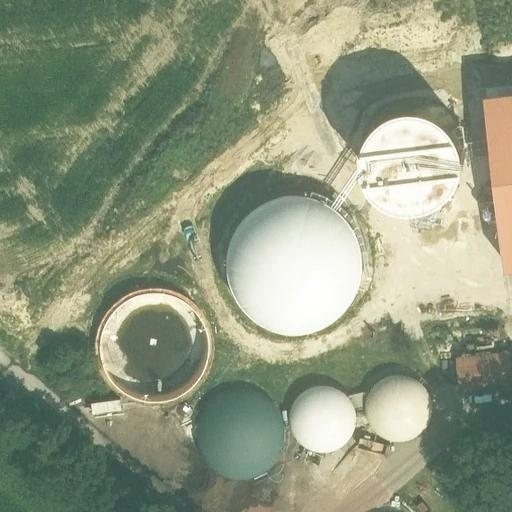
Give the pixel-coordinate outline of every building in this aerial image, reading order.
[(126,337),(161,334),(188,310),(197,275),(185,244),(145,221),(119,223),(90,244),(78,281),(90,315),(126,337)] [(491,281),(438,286),(441,318),(494,313),(491,281)] [(369,305),(351,322),(348,343),(358,361),(382,371),(398,367),(407,360),(416,333),(409,316),(392,304),(369,305)] [(307,318),(299,318),(284,327),(277,345),(286,365),(301,373),(322,368),(330,357),(332,338),(322,323),(307,318)] [(206,321),(184,337),(176,356),(181,385),(201,403),(233,406),(253,392),(264,369),(257,339),(238,323),(206,321)] [(511,384),(511,349),(466,352),(468,387),(511,384)] [(413,406),(410,418),(392,413),(388,429),(426,438),(433,411),(413,406)]
